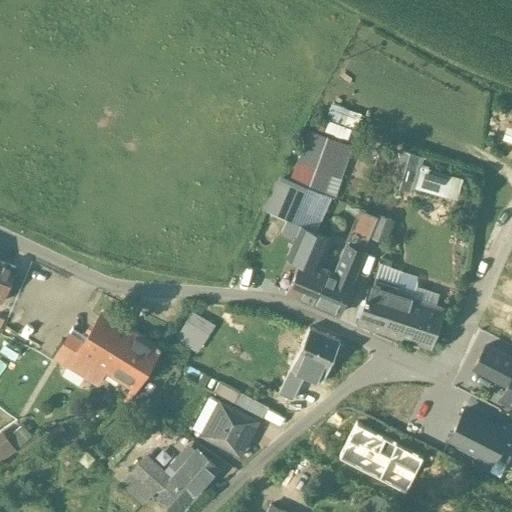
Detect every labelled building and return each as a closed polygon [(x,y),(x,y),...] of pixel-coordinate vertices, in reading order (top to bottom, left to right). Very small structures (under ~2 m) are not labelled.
[(333,105),(328,128),(352,133),(356,109),(333,105)] [(339,139),(307,128),(289,180),(320,194),(339,139)] [(414,161),(384,152),(378,176),(408,184),(414,161)] [(462,175),(420,163),(414,184),(456,196),(462,175)] [(289,180),(281,177),(267,209),(289,219),(301,224),(315,230),(328,198),(320,194),(289,180)] [(372,231),(388,235),(395,214),(379,209),(372,231)] [(301,224),(289,219),(277,232),(295,239),(301,224)] [(315,230),(301,224),(295,239),(289,252),(302,258),(316,264),(328,236),(315,230)] [(345,253),(337,273),(351,279),(359,259),(345,253)] [(15,264),(0,258),(0,298),(1,299),(3,296),(2,296),(15,264)] [(316,264),(302,258),(289,287),(314,297),(326,268),(316,264)] [(417,271),(379,259),(373,278),(369,290),(367,290),(363,299),(357,320),(431,345),(445,302),(437,299),(440,289),(418,281),(417,271)] [(337,273),(326,268),(314,297),(339,308),(351,279),(337,273)] [(203,340),(216,320),(194,306),(181,326),(203,340)] [(153,340),(104,309),(86,337),(78,351),(105,368),(126,382),(153,340)] [(335,335),(309,324),(292,365),(304,370),(321,378),(339,337),(335,335)] [(70,327),(53,353),(69,364),(78,351),(86,337),(70,327)] [(511,350),(487,339),(475,365),(508,380),(500,398),(511,403),(511,350)] [(105,368),(78,351),(69,364),(97,381),(105,368)] [(304,370),(292,365),(281,390),(292,395),(304,370)] [(240,389),(220,378),(215,388),(234,398),(240,389)] [(257,417),(222,398),(204,430),(240,449),(257,417)] [(500,461),(511,434),(511,412),(507,420),(466,402),(450,438),(500,461)] [(71,436),(83,430),(87,421),(82,413),(58,425),(71,436)] [(0,430),(0,457),(13,448),(0,430)] [(184,463),(176,456),(166,467),(158,460),(158,459),(157,459),(140,477),(177,511),(178,511),(178,510),(218,466),(219,466),(199,447),(198,447),(198,448),(184,463)] [(284,509),(271,503),(266,511),(293,511),(285,507),(284,509)]
